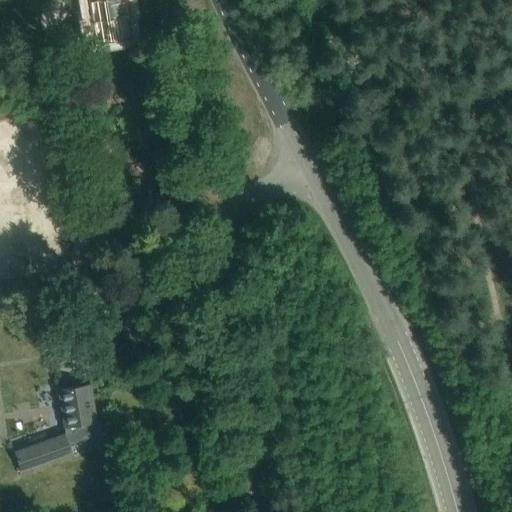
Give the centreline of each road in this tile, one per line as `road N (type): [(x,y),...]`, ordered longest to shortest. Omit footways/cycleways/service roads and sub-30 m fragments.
road 1 (unclassified): [(266,511),(220,259),(237,210),(301,153)]
road 2 (unclassified): [(453,511),(410,368),(301,153)]
road 3 (unclassified): [(301,153),(224,0)]
